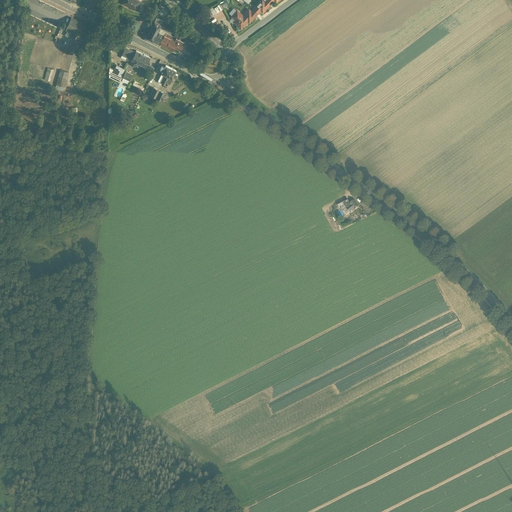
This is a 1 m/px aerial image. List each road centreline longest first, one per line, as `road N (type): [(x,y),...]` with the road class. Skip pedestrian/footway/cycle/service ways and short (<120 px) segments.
road 1 (secondary): [(226,90),(424,236),(511,325)]
road 2 (track): [(90,379),(107,156),(226,90)]
road 3 (track): [(241,510),(511,373)]
road 4 (track): [(241,511),(224,480),(90,379)]
road 5 (track): [(25,0),(6,153)]
road 6 (track): [(91,511),(90,379)]
road 7 (track): [(69,511),(0,402)]
road 8 (secondary): [(107,26),(216,83)]
